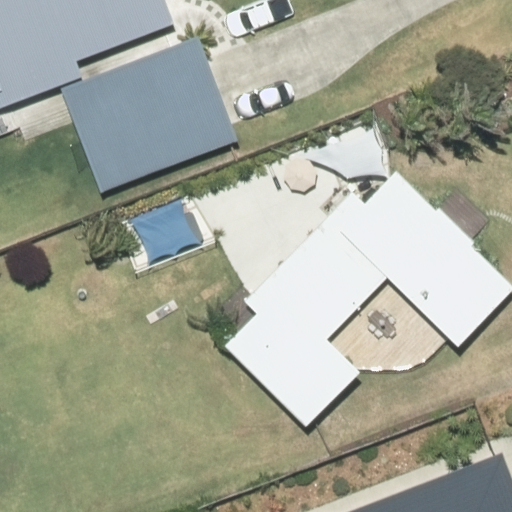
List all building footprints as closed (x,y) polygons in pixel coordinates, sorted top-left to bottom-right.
[(76,60),(171,24),(162,0),(0,0),(0,108),(82,78),(76,60)] [(101,192),(238,140),(199,38),(62,89),(101,192)] [(236,338),(318,418),(374,361),(340,328),(401,266),(471,335),(511,293),(511,268),(481,238),(484,235),(449,200),(445,204),(404,164),(372,197),(360,186),(254,294),(267,307),(236,338)] [(511,511),(511,471),(504,450),(343,511),(511,511)] [(0,511),(36,511),(28,496),(0,509),(0,511)]
